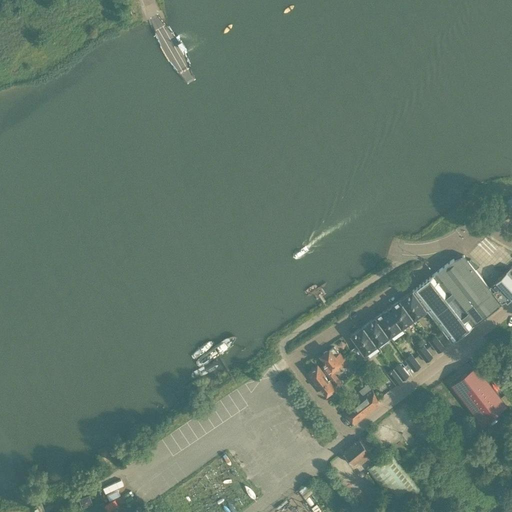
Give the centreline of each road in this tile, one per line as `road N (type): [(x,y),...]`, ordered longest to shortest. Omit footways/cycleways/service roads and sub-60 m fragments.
road 1 (residential): [(289,360),(99,485)]
road 2 (residential): [(347,434),(511,307)]
road 3 (residential): [(289,360),(455,242)]
road 4 (residential): [(250,511),(347,434)]
